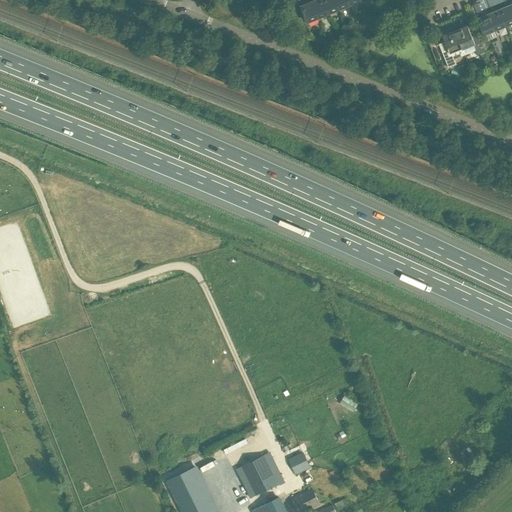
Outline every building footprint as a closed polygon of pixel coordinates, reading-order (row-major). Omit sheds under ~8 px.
[(318,18),(329,14),(323,0),(315,0),(312,2),(318,18)] [(323,0),(329,14),(339,10),(335,0),(323,0)] [(335,0),(339,10),(350,5),(347,0),(335,0)] [(478,2),(475,2),(472,3),(472,5),(475,13),(477,14),(480,13),(485,15),(477,18),(484,35),(486,41),(497,36),(495,30),(488,14),(489,14),(487,8),(486,8),(482,0),(479,0),(479,2),(480,3),(478,4),(478,2)] [(307,23),(318,18),(312,2),(301,6),(307,23)] [(506,26),(511,23),(511,11),(509,5),(499,9),(506,26)] [(495,30),(506,26),(499,9),(489,14),(488,14),(495,30)] [(471,37),(467,26),(454,31),(462,49),(463,49),(465,55),(475,51),(477,56),(485,53),(477,34),(471,37)] [(448,68),(456,64),(451,54),(462,49),(454,31),(442,36),(446,47),(441,49),(448,68)] [(471,73),(467,64),(459,67),(463,76),(471,73)] [(353,412),(359,402),(345,394),(339,404),(353,412)] [(296,473),(310,466),(303,453),(290,460),(296,473)] [(256,494),(278,483),(264,455),(242,466),(256,494)] [(217,511),(195,466),(166,480),(182,511),(217,511)] [(299,511),(302,511),(319,504),(312,489),(293,499),(299,511)] [(285,511),(278,497),(254,510),(255,511),(285,511)] [(337,508),(344,505),(342,500),(335,503),(337,508)]
